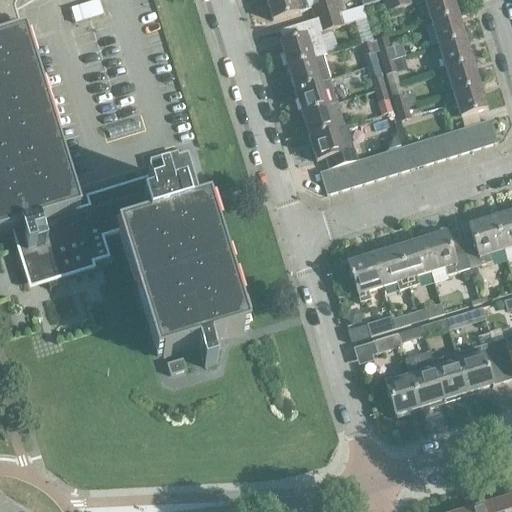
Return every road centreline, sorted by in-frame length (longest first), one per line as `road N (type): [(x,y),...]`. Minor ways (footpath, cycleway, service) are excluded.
road 1 (residential): [(375,480),(299,236)]
road 2 (residential): [(299,236),(224,0)]
road 3 (residential): [(299,236),(511,165)]
road 4 (tertiary): [(375,480),(511,437)]
